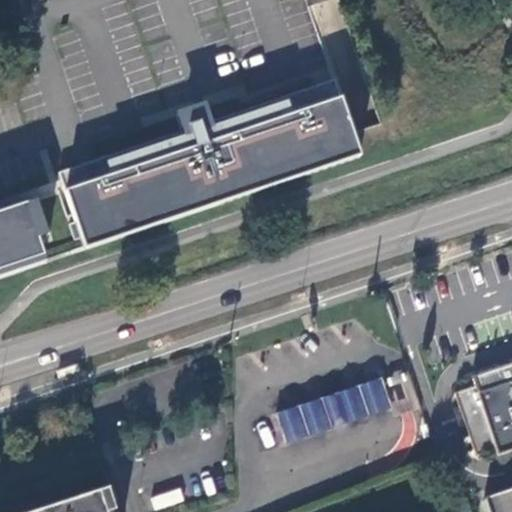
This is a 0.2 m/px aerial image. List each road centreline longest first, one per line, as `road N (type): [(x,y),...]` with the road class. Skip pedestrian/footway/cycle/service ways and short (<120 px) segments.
road 1 (primary): [(511,199),(152,316)]
road 2 (primary): [(0,376),(152,316)]
road 3 (primary): [(152,316),(0,350)]
